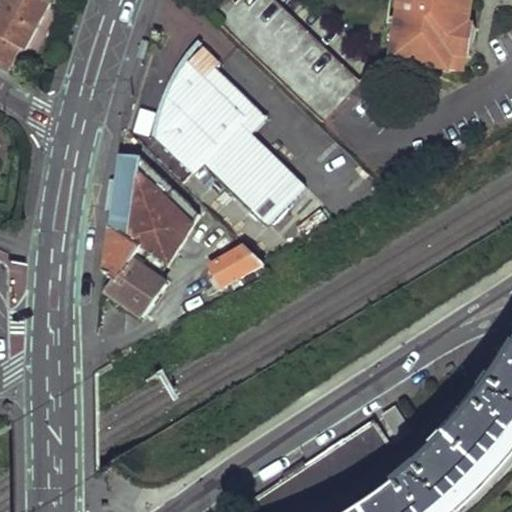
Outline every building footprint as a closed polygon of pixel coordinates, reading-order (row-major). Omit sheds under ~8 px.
[(0,67),(11,73),(24,47),(29,51),(53,4),(45,0),(9,0),(0,17),(0,67)] [(322,123),(361,84),(273,0),(242,0),(219,24),(322,123)] [(404,0),(394,62),(463,73),(474,0),(404,0)] [(76,29),(69,27),(63,45),(71,47),(76,29)] [(151,44),(143,42),(138,61),(145,63),(151,44)] [(204,48),(190,65),(207,82),(219,70),(223,66),(204,48)] [(206,166),(270,229),(309,190),(256,137),(272,122),(239,90),(228,101),(207,82),(190,65),(179,83),(166,109),(161,126),(157,142),(193,179),(206,166)] [(219,70),(207,82),(228,101),(239,90),(219,70)] [(122,160),(111,230),(144,250),(172,267),(200,218),(141,161),(122,160)] [(107,262),(104,277),(110,278),(109,282),(117,287),(109,297),(143,321),(144,321),(168,289),(133,265),(144,250),(111,230),(107,262)] [(245,249),(211,269),(225,293),(266,269),(246,250),(245,249)] [(445,511),(464,496),(497,464),(511,445),(511,379),(509,384),(496,404),(480,423),(471,433),(437,467),(397,502),(383,511),(445,511)] [(385,417),(400,442),(412,435),(397,409),(385,417)] [(251,502),(257,511),(283,511),(294,507),(342,482),(352,475),(392,448),(376,423),(251,502)]
